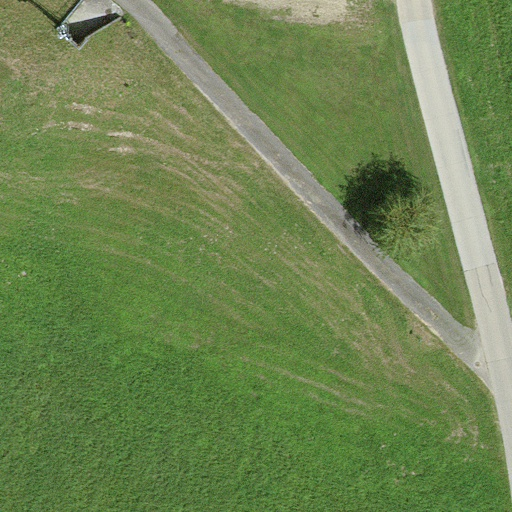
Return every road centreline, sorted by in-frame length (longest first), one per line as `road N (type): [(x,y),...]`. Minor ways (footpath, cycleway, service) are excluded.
road 1 (track): [(500,380),(121,0)]
road 2 (unclassified): [(511,430),(410,0)]
